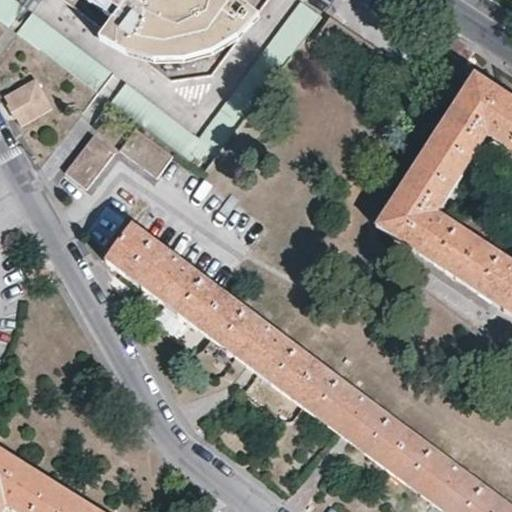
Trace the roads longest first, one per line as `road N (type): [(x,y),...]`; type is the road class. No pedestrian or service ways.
road 1 (residential): [(258,511),(168,437),(0,141)]
road 2 (unknown): [(280,0),(213,91),(192,104),(153,95),(32,0)]
